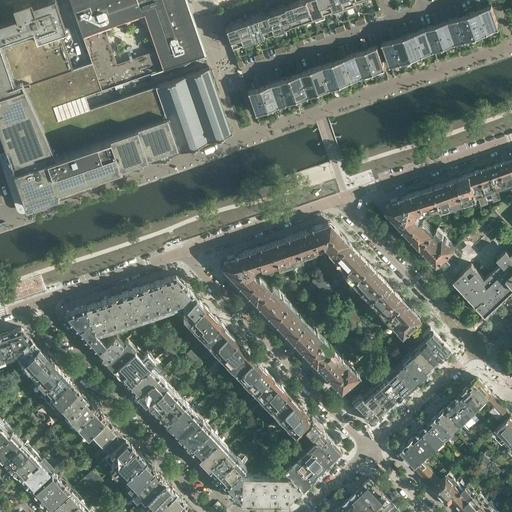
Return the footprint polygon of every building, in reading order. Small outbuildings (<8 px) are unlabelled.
[(65,29),(60,14),(55,0),(43,0),(31,4),(29,0),(21,3),(22,7),(14,10),(16,16),(0,21),(0,97),(74,71),(72,64),(67,53),(60,31),(65,29)] [(71,0),(83,34),(91,58),(72,64),(81,92),(149,69),(150,72),(205,53),(193,19),(186,0),(71,0)] [(315,21),(307,0),(301,0),(297,2),(303,20),(304,24),(315,21)] [(324,13),(319,0),(307,0),(315,21),(326,17),(324,13)] [(334,10),(330,0),(319,0),(324,13),(333,10),(334,10)] [(346,10),(342,0),(330,0),(334,10),(333,10),(335,14),(346,10)] [(355,4),(353,0),(342,0),(346,10),(356,6),(355,4)] [(303,20),(297,2),(286,5),(293,24),(303,20)] [(293,24),(286,5),(282,7),(276,9),(283,27),(293,24)] [(492,5),(491,5),(490,5),(482,8),(480,9),(488,31),(488,30),(498,27),(499,27),(499,26),(496,20),(497,20),(496,19),(494,13),(494,12),(492,6),(492,5)] [(283,27),(276,9),(271,11),(267,12),(266,12),(272,31),(274,35),(285,31),(283,27)] [(488,31),(480,9),(478,10),(470,12),(469,12),(477,35),(477,34),(478,34),(487,31),(488,31)] [(272,31),(266,12),(262,14),(256,16),(262,34),(272,31)] [(477,35),(469,12),(469,13),(460,16),(458,16),(466,38),(467,38),(466,38),(476,35),(477,35)] [(262,34),(256,16),(245,19),(252,38),(262,34)] [(466,38),(458,16),(456,17),(448,20),(455,42),(456,42),(465,38),(466,38)] [(252,38),(245,19),(241,21),(235,23),(242,42),(242,41),(252,38)] [(455,42),(448,20),(447,20),(439,23),(437,24),(445,46),(445,45),(455,42)] [(242,42),(235,23),(226,26),(225,26),(233,49),(244,45),(242,41),(242,42)] [(445,46),(437,24),(435,24),(427,27),(426,27),(434,50),(434,49),(444,46),(445,46)] [(434,50),(426,27),(426,28),(417,30),(415,31),(423,53),(433,49),(433,50),(434,50)] [(423,53),(415,31),(413,32),(405,35),(405,34),(404,34),(412,57),(413,57),(422,53),(423,53)] [(412,57),(404,34),(404,35),(396,38),(394,39),(401,61),(402,60),(412,57)] [(401,61),(394,39),(392,39),(384,42),(383,42),(382,42),(382,43),(383,43),(385,49),(385,50),(387,57),(388,57),(390,64),(389,64),(390,65),(391,64),(401,61)] [(378,45),(377,45),(376,46),(368,49),(366,49),(374,71),(384,68),(385,67),(385,66),(382,60),(383,60),(382,59),(380,53),(380,52),(378,46),(378,45)] [(374,71),(366,49),(364,50),(356,53),(355,53),(363,75),(373,71),(373,72),(374,71)] [(363,75),(355,53),(346,56),(345,57),(352,79),(353,79),(353,78),(362,75),(363,75)] [(352,79),(345,57),(343,57),(334,60),(341,83),(342,83),(342,82),(352,79)] [(341,83),(334,60),(333,60),(333,61),(325,63),(323,64),(331,86),(341,82),(341,83)] [(331,86),(323,64),(321,65),(313,68),(313,67),(312,67),(320,90),(330,86),(331,86)] [(81,92),(74,71),(0,97),(0,133),(6,149),(9,148),(16,167),(12,169),(24,204),(43,198),(121,170),(125,169),(125,170),(128,169),(128,168),(149,161),(149,162),(151,161),(151,160),(177,151),(178,152),(180,151),(180,150),(206,141),(206,142),(209,141),(230,133),(230,134),(232,133),(232,131),(231,131),(230,129),(231,129),(229,125),(226,117),(227,117),(225,113),(222,105),(221,101),(221,102),(218,93),(217,90),(214,81),(213,78),(210,70),(209,66),(208,66),(157,84),(155,85),(88,109),(81,92)] [(320,90),(312,67),(312,68),(303,71),(301,72),(309,94),(309,93),(319,90),(320,90)] [(309,94),(301,72),(299,72),(291,75),(298,98),(299,97),(308,94),(309,94)] [(298,98),(291,75),(290,75),(282,78),(280,79),(287,101),(288,101),(298,97),(298,98)] [(287,101),(280,79),(278,80),(270,83),(270,82),(269,82),(277,105),(277,104),(287,101)] [(277,105),(269,82),(269,83),(260,86),(258,86),(266,108),(276,105),(277,105)] [(266,108),(258,86),(256,87),(248,90),(247,90),(247,91),(249,97),(250,98),(252,104),(252,105),(254,111),(254,112),(254,113),(255,112),(256,112),(265,108),(265,109),(266,108)] [(511,181),(511,169),(509,159),(489,166),(496,187),(501,185),(500,183),(510,179),(511,182),(511,181)] [(496,187),(489,166),(469,173),(477,194),(481,192),(480,189),(490,186),(491,189),(496,187)] [(477,194),(469,173),(459,176),(466,197),(466,199),(471,198),(471,196),(477,194)] [(466,197),(459,176),(446,181),(454,203),(458,202),(458,200),(466,197)] [(454,203),(446,181),(434,185),(440,203),(441,205),(449,203),(449,205),(454,203)] [(440,203),(434,185),(419,190),(424,206),(424,207),(426,207),(440,203)] [(424,206),(419,190),(403,196),(407,209),(417,212),(418,208),(424,206)] [(407,209),(403,196),(388,201),(386,208),(397,219),(407,209)] [(408,231),(421,219),(416,215),(417,212),(407,209),(397,219),(408,231)] [(420,244),(434,230),(423,219),(421,219),(408,231),(420,244)] [(323,239),(335,227),(329,221),(309,228),(315,245),(324,242),(323,239)] [(334,253),(347,240),(335,227),(323,239),(324,242),(334,253)] [(315,245),(309,228),(294,233),(300,251),(315,245)] [(429,253),(446,236),(443,233),(441,234),(436,228),(434,230),(420,244),(429,253)] [(300,251),(294,233),(282,237),(290,260),(294,259),(293,256),(301,254),(300,251)] [(438,262),(454,247),(448,241),(449,239),(446,236),(429,253),(438,262)] [(290,260),(282,237),(270,241),(276,259),(277,262),(285,259),(286,261),(290,260)] [(345,265),(359,252),(351,244),(351,242),(349,240),(347,240),(334,253),(345,265)] [(276,259),(270,241),(254,247),(260,263),(261,264),(276,259)] [(260,263),(254,247),(238,252),(243,266),(252,268),(253,265),(260,263)] [(511,251),(511,253),(506,249),(497,257),(502,262),(485,277),(471,263),(454,279),(486,313),(511,288),(511,251)] [(243,266),(238,252),(223,257),(221,264),(233,276),(243,266)] [(351,276),(367,261),(359,252),(345,265),(341,269),(344,272),(346,271),(351,276)] [(444,269),(450,264),(445,258),(439,264),(444,269)] [(358,287),(376,270),(367,261),(351,276),(357,282),(355,284),(358,287)] [(244,288),(256,276),(251,271),(252,268),(243,266),(233,276),(244,288)] [(369,294),(384,279),(376,270),(358,287),(361,290),(363,288),(369,294)] [(195,295),(175,274),(171,275),(180,302),(183,306),(195,295)] [(180,302),(171,275),(160,279),(169,305),(180,302)] [(255,300),(269,286),(258,276),(257,275),(256,276),(244,288),(255,300)] [(169,305),(160,279),(149,283),(158,309),(169,305)] [(375,305),(393,288),(384,279),(369,294),(374,300),(372,301),(375,305)] [(158,309),(149,283),(139,286),(148,313),(158,309)] [(263,309),(281,292),(278,288),(276,290),(271,284),(269,286),(255,300),(263,309)] [(148,313),(139,286),(128,290),(137,316),(148,313)] [(386,312),(401,297),(393,288),(375,305),(378,308),(380,306),(386,312)] [(137,316),(128,290),(118,294),(127,320),(137,316)] [(272,317),(288,302),(283,296),(284,295),(281,292),(263,309),(272,317)] [(127,320),(118,294),(107,297),(116,324),(127,320)] [(188,318),(203,303),(195,295),(183,306),(182,307),(182,311),(188,318)] [(116,324),(107,297),(96,301),(106,327),(116,324)] [(392,323),(410,306),(401,297),(386,312),(391,318),(389,319),(392,323)] [(106,327),(96,301),(86,305),(90,317),(95,331),(96,331),(106,327)] [(280,326),(298,310),(295,306),(293,308),(288,302),(272,317),(280,326)] [(195,328),(212,312),(203,303),(188,318),(193,323),(192,325),(195,328)] [(90,317),(86,305),(66,311),(65,316),(78,329),(90,317)] [(403,330),(419,315),(410,306),(392,323),(396,326),(397,324),(403,330)] [(289,335),(305,320),(300,314),(301,313),(298,310),(280,326),(289,335)] [(205,335),(220,321),(212,312),(195,328),(198,331),(200,330),(205,335)] [(106,341),(96,331),(95,331),(90,317),(78,329),(82,334),(86,338),(96,349),(106,341)] [(297,344),(315,328),(312,324),(311,326),(305,320),(289,335),(297,344)] [(211,345),(228,329),(220,321),(205,335),(210,340),(208,342),(211,345)] [(450,347),(432,328),(430,326),(422,334),(426,338),(441,354),(450,347)] [(19,345),(29,336),(21,327),(8,331),(13,347),(19,345)] [(306,353),(322,338),(317,332),(318,331),(315,328),(297,344),(306,353)] [(221,352),(236,338),(228,329),(211,345),(214,349),(216,347),(221,352)] [(14,350),(13,347),(8,331),(0,333),(0,346),(2,354),(14,350)] [(105,358),(123,341),(114,332),(106,341),(96,349),(99,352),(99,353),(105,358)] [(23,360),(38,345),(30,336),(29,336),(19,345),(14,350),(23,360)] [(228,363),(245,347),(236,338),(221,352),(226,358),(225,359),(228,363)] [(315,362),(331,347),(332,345),(329,342),(328,343),(322,338),(306,353),(315,362)] [(441,354),(426,338),(419,346),(434,362),(439,357),(442,355),(441,354)] [(113,367),(134,347),(126,339),(123,341),(105,358),(108,361),(107,361),(113,367)] [(30,368),(46,353),(45,352),(46,352),(43,349),(42,349),(38,345),(23,360),(30,368)] [(434,362),(419,346),(411,353),(426,369),(426,370),(429,367),(434,362)] [(129,383),(150,363),(155,358),(147,350),(141,355),(134,347),(113,367),(121,376),(121,375),(129,383)] [(238,370),(253,356),(245,347),(228,363),(231,366),(233,364),(238,370)] [(323,371),(341,354),(338,351),(336,352),(331,347),(315,362),(316,363),(316,365),(317,366),(319,367),(323,371)] [(38,376),(53,361),(46,353),(30,368),(38,376)] [(426,369),(411,353),(403,360),(418,376),(418,377),(423,372),(426,369)] [(332,380),(348,365),(342,359),(344,358),(341,354),(323,371),(332,380)] [(244,380),(261,364),(253,356),(238,370),(243,375),(241,377),(244,380)] [(418,376),(403,360),(395,368),(410,384),(413,382),(413,381),(418,376)] [(45,384),(61,369),(53,361),(38,376),(45,384)] [(137,392),(156,374),(151,368),(153,366),(150,363),(129,383),(131,386),(137,392)] [(254,387),(269,373),(261,364),(244,380),(247,384),(249,382),(254,387)] [(340,389),(356,374),(358,372),(355,369),(353,370),(348,365),(332,380),(340,389)] [(410,384),(395,368),(387,376),(402,392),(407,387),(410,384)] [(53,392),(69,377),(68,376),(69,376),(66,373),(65,374),(61,369),(45,384),(53,392)] [(261,398),(278,382),(269,373),(254,387),(259,393),(258,394),(261,398)] [(145,401),(164,382),(167,380),(163,377),(161,379),(156,374),(137,392),(142,398),(143,398),(145,401)] [(402,392),(387,376),(379,383),(394,399),(402,392)] [(60,403),(77,386),(72,381),(69,378),(69,377),(53,392),(46,398),(55,408),(60,403)] [(492,392),(478,377),(476,377),(469,384),(484,400),(492,392)] [(155,411),(175,393),(177,391),(173,387),(171,389),(164,382),(145,401),(152,407),(155,411)] [(271,405),(286,390),(278,382),(261,398),(264,401),(266,399),(271,405)] [(394,399),(379,383),(371,390),(386,407),(391,402),(394,399)] [(484,400),(469,384),(461,391),(461,392),(476,407),(484,400)] [(68,411),(85,395),(77,387),(77,386),(60,403),(68,411)] [(277,415),(294,399),(286,390),(271,405),(276,410),(274,412),(277,415)] [(386,407),(371,390),(363,398),(378,414),(379,414),(381,412),(381,411),(386,407)] [(476,407),(461,392),(454,399),(469,415),(476,407)] [(488,404),(496,396),(492,392),(484,400),(488,404)] [(164,420),(183,402),(185,400),(182,396),(179,398),(175,393),(155,411),(164,420)] [(77,424),(96,406),(90,399),(89,399),(86,396),(85,395),(68,411),(66,413),(77,424)] [(378,414),(363,398),(360,395),(352,403),(370,422),(378,414)] [(492,408),(500,400),(496,396),(488,404),(492,408)] [(287,422),(302,408),(294,399),(277,415),(281,418),(282,417),(287,422)] [(469,415),(454,399),(446,406),(461,422),(469,415)] [(496,412),(504,404),(500,400),(492,408),(496,412)] [(172,429),(193,408),(190,405),(188,407),(183,402),(164,420),(172,429)] [(500,416),(508,408),(504,404),(496,412),(500,416)] [(87,435),(90,432),(106,417),(103,414),(103,413),(100,410),(96,407),(97,406),(96,406),(77,424),(87,435)] [(461,422),(446,406),(438,413),(453,429),(461,422)] [(181,437),(201,418),(196,413),(197,412),(193,408),(172,429),(181,437)] [(303,425),(311,417),(302,408),(287,422),(286,424),(294,433),(303,425)] [(504,420),(511,412),(508,408),(500,416),(504,420)] [(511,413),(511,412),(504,420),(497,426),(502,431),(500,432),(500,435),(505,439),(507,439),(509,438),(511,441),(511,413)] [(453,429),(438,413),(430,421),(445,437),(453,429)] [(125,437),(121,433),(106,417),(90,432),(109,452),(125,437)] [(189,446),(208,428),(203,423),(205,421),(202,417),(201,418),(181,437),(189,446)] [(319,426),(319,425),(311,417),(303,425),(311,434),(319,426)] [(445,437),(430,421),(422,428),(437,444),(445,437)] [(0,441),(8,433),(1,426),(0,426),(0,441)] [(340,447),(319,426),(311,434),(316,439),(333,456),(340,450),(340,447)] [(198,456),(217,438),(208,428),(189,446),(189,447),(192,450),(198,456)] [(437,444),(422,428),(414,436),(429,451),(429,452),(437,444)] [(0,456),(1,457),(18,441),(10,432),(8,433),(0,441),(0,456)] [(429,451),(414,436),(414,435),(406,443),(421,459),(421,458),(429,451)] [(95,483),(109,469),(134,446),(125,437),(109,452),(71,489),(50,509),(52,511),(65,511),(78,500),(90,489),(95,483)] [(207,465),(226,447),(217,438),(198,456),(201,460),(201,459),(207,465)] [(316,439),(308,446),(325,464),(333,456),(316,439)] [(10,467),(27,450),(18,441),(1,457),(10,467)] [(421,459),(406,443),(398,450),(413,466),(421,459)] [(155,469),(150,464),(142,455),(144,454),(141,451),(140,452),(134,446),(109,469),(115,475),(121,469),(126,473),(124,474),(131,481),(126,485),(132,491),(155,469)] [(325,464),(308,446),(301,453),(317,471),(325,464)] [(216,475),(235,457),(226,447),(207,465),(207,466),(210,469),(216,475)] [(20,477),(39,459),(29,449),(27,450),(10,467),(20,477)] [(317,471),(301,453),(293,461),(309,478),(310,479),(317,471)] [(30,488),(54,466),(43,455),(20,477),(30,488)] [(225,484),(239,471),(241,469),(244,466),(235,457),(216,475),(219,478),(225,484)] [(419,472),(427,464),(421,458),(421,459),(413,466),(419,472)] [(309,478),(293,461),(285,468),(288,472),(302,486),(309,478)] [(71,489),(58,475),(64,469),(58,462),(54,466),(30,488),(38,496),(37,496),(42,501),(50,509),(71,489)] [(426,479),(434,472),(427,464),(419,472),(426,479)] [(147,496),(165,479),(163,477),(164,476),(161,473),(160,474),(155,469),(132,491),(131,492),(135,497),(142,491),(147,496)] [(240,500),(240,476),(241,476),(241,473),(239,471),(225,484),(240,500)] [(286,501),(302,486),(288,472),(286,474),(286,477),(286,501)] [(433,487),(441,479),(434,472),(426,479),(433,487)] [(251,500),(252,476),(252,473),(247,473),(247,476),(241,476),(240,476),(240,500),(251,500)] [(263,500),(263,473),(259,473),(259,476),(252,476),(251,500),(263,500)] [(274,501),(275,476),(268,476),(268,474),(263,473),(263,500),(274,501)] [(286,477),(279,477),(279,474),(275,474),(275,476),(274,501),(286,501),(286,477)] [(462,490),(461,490),(458,485),(459,484),(459,482),(455,477),(453,477),(451,478),(447,474),(441,479),(433,487),(449,503),(453,499),(462,490)] [(391,501),(369,477),(359,486),(377,505),(381,502),(385,507),(391,501)] [(149,511),(151,510),(174,489),(173,488),(174,487),(171,484),(170,485),(165,479),(147,496),(146,496),(151,501),(145,507),(149,511)] [(104,493),(95,483),(90,489),(99,498),(104,493)] [(470,511),(481,502),(477,497),(479,496),(479,493),(474,489),(472,489),(470,490),(466,485),(461,490),(462,490),(453,499),(465,511),(470,511)] [(377,505),(359,486),(350,495),(365,511),(375,511),(373,510),(377,505)] [(172,511),(182,503),(185,500),(181,496),(174,489),(151,510),(152,511),(172,511)] [(365,511),(350,495),(340,504),(347,511),(365,511)] [(84,511),(87,510),(78,500),(65,511),(84,511)] [(221,505),(217,501),(212,506),(216,509),(221,505)] [(383,511),(394,511),(398,508),(391,501),(385,507),(382,510),(383,511)] [(493,511),(494,511),(494,509),(489,505),(487,504),(485,506),(481,502),(470,511),(493,511)] [(189,511),(190,511),(188,510),(188,506),(185,504),(182,503),(172,511),(189,511)]
